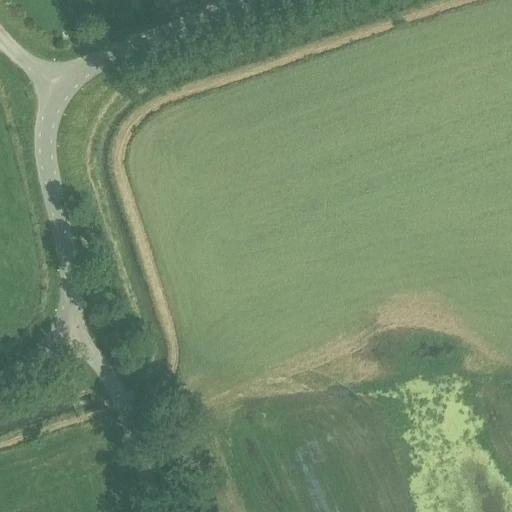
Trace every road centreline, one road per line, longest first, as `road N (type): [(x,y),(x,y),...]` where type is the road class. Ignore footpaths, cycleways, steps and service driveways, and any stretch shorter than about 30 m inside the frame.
road 1 (unclassified): [(59,332),(70,281),(41,138),(57,88)]
road 2 (unclassified): [(57,88),(105,56),(276,0)]
road 3 (unclassified): [(158,511),(110,380),(59,332)]
